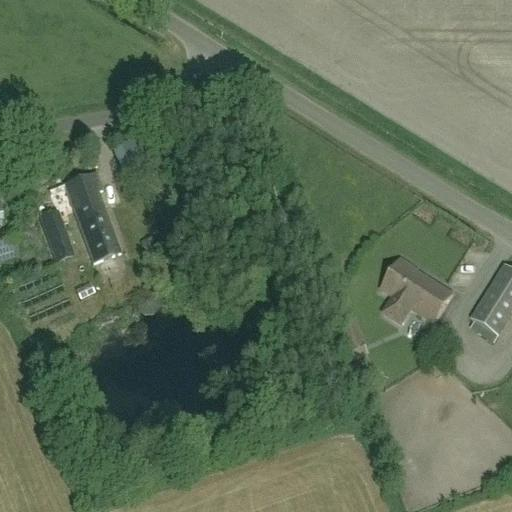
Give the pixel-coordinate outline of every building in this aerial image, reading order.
[(96,175),(65,187),(93,265),(120,255),(98,195),(103,193),(96,175)] [(0,258),(13,255),(5,227),(21,222),(24,231),(36,227),(25,192),(0,199),(0,258)] [(74,259),(71,250),(58,213),(40,220),(56,265),(74,259)] [(380,294),(391,301),(381,317),(401,330),(411,313),(433,327),(454,295),(418,272),(417,273),(400,263),(380,294)] [(472,322),(498,340),(511,320),(511,272),(509,270),(472,322)] [(348,364),(366,356),(360,342),(343,350),(348,364)]
